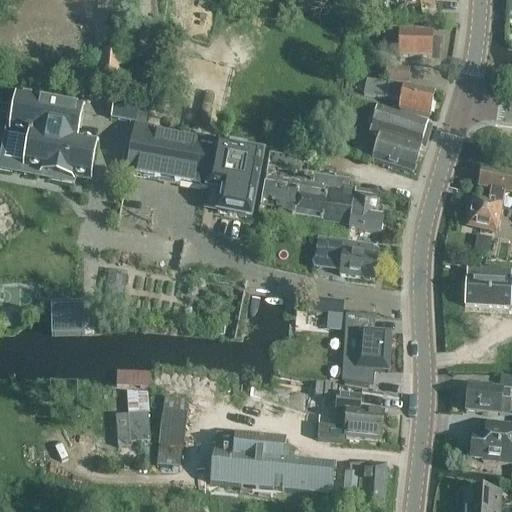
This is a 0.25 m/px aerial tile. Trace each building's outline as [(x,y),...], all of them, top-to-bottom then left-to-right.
[(381,0),(381,21),(421,23),(421,9),(434,9),(434,0),(381,0)] [(432,37),(388,35),(387,49),(398,49),(398,58),(431,59),(432,37)] [(409,71),(386,69),(385,83),(408,85),(409,71)] [(435,94),(404,88),(367,81),(364,97),(401,104),(399,112),(430,118),(435,94)] [(44,99),(11,92),(0,89),(0,111),(7,113),(39,120),(44,99)] [(207,191),(215,148),(216,144),(145,130),(148,115),(96,105),(91,130),(115,135),(111,154),(130,158),(127,176),(207,191)] [(380,139),(420,151),(428,125),(378,109),(369,135),(380,139)] [(413,175),(420,151),(380,139),(372,162),(413,175)] [(263,157),(215,148),(207,191),(222,194),(218,215),(251,221),(263,157)] [(309,162),(270,156),(265,187),(260,218),(294,224),(295,221),(322,226),(322,227),(349,231),(354,203),(342,202),(343,190),(346,190),(347,182),(337,180),(337,181),(316,177),(307,175),(309,162)] [(472,229),(497,234),(503,205),(502,205),(504,195),(511,196),(511,174),(483,169),(479,189),(490,192),(488,202),(477,200),(472,229)] [(356,192),(346,190),(343,190),(342,202),(354,203),(349,231),(349,233),(381,238),(384,222),(376,220),(378,201),(355,197),(356,192)] [(357,247),(345,245),(329,242),(327,255),(325,264),(341,266),(339,278),(374,283),(378,257),(356,254),(357,247)] [(465,308),(494,309),(511,310),(511,272),(507,272),(507,273),(467,271),(466,282),(467,282),(465,308)] [(369,320),(344,318),(342,327),(341,349),(353,350),(352,370),(348,369),(348,387),(363,389),(364,372),(389,374),(391,335),(368,334),(368,329),(369,320)] [(316,351),(316,353),(315,368),(336,370),(338,353),(316,351)] [(502,368),(511,369),(511,351),(503,351),(502,368)] [(466,413),(501,417),(509,418),(511,393),(503,392),(469,388),(466,413)] [(346,417),(343,440),(380,445),(385,414),(361,411),(362,399),(337,397),(335,416),(346,417)] [(483,464),(511,467),(511,427),(487,425),(486,437),(474,436),(471,461),(483,462),(483,464)] [(350,483),(350,490),(348,511),(382,511),(386,467),(364,466),(364,467),(349,466),(348,483),(350,483)] [(498,511),(500,495),(464,493),(462,511),(498,511)]
